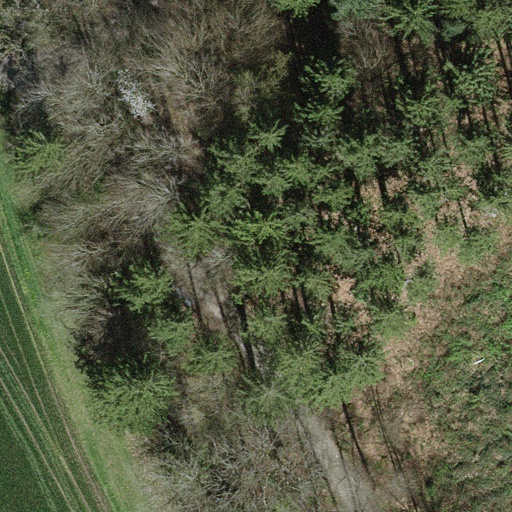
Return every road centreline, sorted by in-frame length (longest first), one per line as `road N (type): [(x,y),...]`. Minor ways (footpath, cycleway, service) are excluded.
road 1 (track): [(330,511),(144,190),(9,70)]
road 2 (track): [(9,70),(113,0)]
